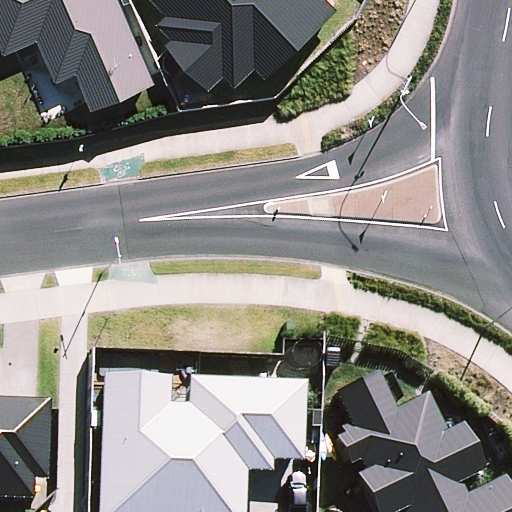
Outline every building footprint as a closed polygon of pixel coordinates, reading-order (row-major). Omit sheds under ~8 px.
[(80,68),(96,104),(159,77),(126,0),(0,0),(0,30),(8,49),(40,36),(58,77),(80,68)] [(158,0),(168,10),(156,22),(225,94),(258,61),(269,72),(340,3),(336,0),(158,0)] [(390,412),(373,377),(328,398),(344,429),(330,436),(366,511),(511,511),(497,480),(460,498),(454,485),(477,474),(455,428),(439,436),(421,397),(390,412)] [(298,466),(301,385),(180,381),(179,407),(165,407),(166,382),(97,379),(92,511),(239,511),(241,474),(268,475),(268,465),(298,466)] [(0,503),(29,505),(30,484),(40,484),(44,403),(0,400),(0,503)]
